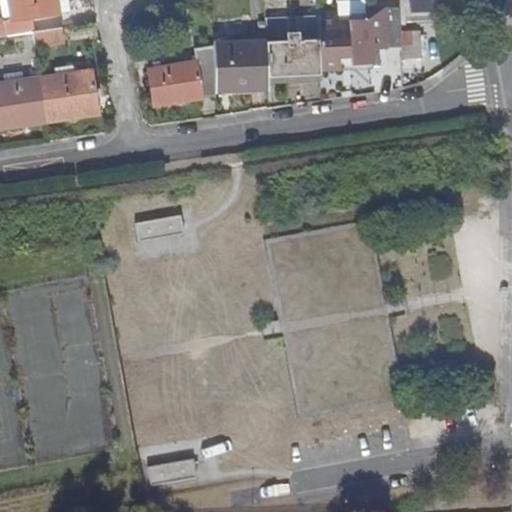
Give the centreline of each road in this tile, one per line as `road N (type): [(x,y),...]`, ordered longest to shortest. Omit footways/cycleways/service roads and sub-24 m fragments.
road 1 (motorway): [(511,244),(0,344)]
road 2 (motorway): [(0,434),(511,340)]
road 3 (residential): [(129,148),(423,106),(511,71)]
road 4 (residential): [(108,3),(129,148)]
road 5 (residential): [(0,169),(129,148)]
